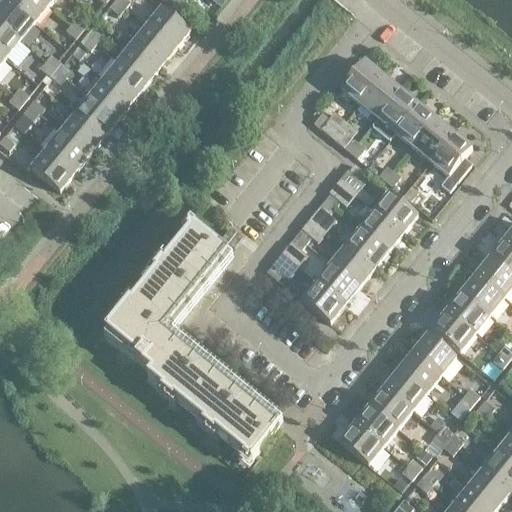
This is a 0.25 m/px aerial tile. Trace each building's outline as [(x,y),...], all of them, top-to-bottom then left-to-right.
[(49,10),(37,0),(10,0),(7,5),(35,28),(49,10)] [(57,0),(37,0),(49,10),(57,0)] [(112,1),(109,0),(95,0),(95,1),(105,9),(112,1)] [(131,7),(122,0),(119,0),(116,5),(126,13),(131,7)] [(176,16),(184,6),(178,1),(169,11),(176,16)] [(35,28),(7,5),(0,13),(0,28),(20,45),(35,28)] [(126,13),(116,5),(110,13),(120,21),(126,13)] [(176,16),(183,22),(192,12),(184,6),(176,16)] [(191,35),(163,12),(148,31),(176,54),(191,35)] [(83,37),(88,31),(77,22),(72,28),(83,37)] [(20,45),(0,28),(0,58),(6,63),(20,45)] [(83,37),(72,28),(66,36),(77,45),(83,37)] [(176,54),(148,31),(134,49),(162,71),(176,54)] [(103,43),(92,34),(87,40),(98,49),(103,43)] [(98,49),(87,40),(81,48),(91,56),(98,49)] [(162,71),(134,49),(119,66),(147,89),(162,71)] [(52,60),(47,66),(55,74),(57,75),(62,68),(61,67),(60,67),(52,60)] [(349,99),(360,108),(383,80),(364,65),(342,93),(342,94),(339,99),(345,104),(349,99)] [(47,66),(41,74),(48,80),(49,81),(51,82),(57,75),(55,74),(47,66)] [(147,89),(119,66),(105,84),(133,107),(147,89)] [(62,68),(57,75),(67,83),(73,77),(64,70),(62,68)] [(57,75),(51,82),(52,83),(61,91),(67,83),(57,75)] [(383,80),(360,108),(372,118),(368,123),(374,128),(378,123),(401,95),(383,80)] [(133,107),(105,84),(90,102),(118,125),(133,107)] [(25,108),(30,101),(20,93),(15,100),(25,108)] [(374,128),(373,130),(390,144),(396,137),(419,109),(401,95),(378,123),(374,128)] [(25,108),(15,100),(9,107),(19,115),(25,108)] [(118,125),(90,102),(76,120),(104,142),(118,125)] [(45,113),(35,105),(29,111),(40,120),(45,113)] [(419,109),(396,137),(414,152),(436,124),(419,109)] [(40,120),(29,111),(24,119),(34,127),(40,120)] [(323,118),(315,128),(321,133),(323,132),(335,142),(335,141),(347,126),(335,116),(329,124),(323,118)] [(104,142),(76,120),(62,138),(90,160),(104,142)] [(436,124),(414,152),(432,166),(454,138),(436,124)] [(347,126),(335,141),(347,150),(345,153),(350,158),(358,147),(353,143),(352,142),(358,135),(347,126)] [(11,134),(0,148),(11,156),(22,142),(11,134)] [(90,160),(62,138),(47,155),(75,178),(90,160)] [(454,138),(432,166),(449,180),(442,190),(450,197),(473,169),(465,162),(473,153),(454,138)] [(358,147),(350,158),(358,164),(366,154),(358,147)] [(75,178),(47,155),(32,174),(60,196),(75,178)] [(355,168),(350,175),(359,183),(365,176),(355,168)] [(385,187),(394,176),(387,171),(379,182),(385,187)] [(385,187),(393,193),(401,182),(394,176),(385,187)] [(411,206),(416,199),(409,193),(404,200),(411,206)] [(418,220),(390,197),(390,198),(385,194),(380,200),(385,204),(376,216),(403,238),(418,220)] [(331,198),(326,205),(336,213),(341,206),(331,198)] [(326,205),(320,211),(330,219),(336,213),(326,205)] [(319,216),(308,235),(323,244),(334,225),(319,216)] [(403,238),(376,216),(366,228),(361,224),(356,230),(389,256),(403,238)] [(280,430),(165,337),(229,257),(195,229),(104,341),(254,463),(280,430)] [(389,256),(356,230),(352,235),(356,239),(347,251),(375,274),(389,256)] [(234,252),(243,241),(231,232),(223,242),(234,252)] [(303,232),(297,240),(307,248),(313,240),(303,232)] [(297,240),(292,247),(293,248),(302,255),(307,248),(297,240)] [(511,251),(505,245),(490,263),(511,280),(511,251)] [(375,274),(347,251),(337,263),(332,260),(328,265),(360,292),(375,274)] [(511,295),(511,280),(490,263),(476,280),(470,275),(470,276),(505,304),(511,295)] [(360,292),(328,265),(323,271),(328,275),(318,287),(346,309),(360,292)] [(273,270),(268,276),(277,284),(283,278),(274,271),(273,270)] [(505,304),(470,276),(465,281),(466,286),(469,289),(462,298),(491,322),(505,304)] [(346,309),(318,287),(308,299),(304,295),(299,301),(303,305),(331,328),(346,309)] [(491,322),(462,298),(447,316),(476,340),(491,322)] [(476,340),(447,316),(432,335),(461,358),(476,340)] [(457,362),(429,339),(414,357),(442,380),(457,362)] [(509,367),(511,363),(511,357),(505,352),(499,359),(509,367)] [(442,380),(414,357),(399,375),(427,398),(442,380)] [(509,367),(499,359),(494,365),(504,373),(509,367)] [(427,398),(399,375),(385,393),(413,416),(427,398)] [(413,416),(385,393),(370,411),(398,434),(413,416)] [(476,408),(481,402),(471,394),(466,400),(476,408)] [(476,408),(466,400),(460,407),(470,415),(476,408)] [(495,414),(485,405),(480,412),(490,420),(495,414)] [(398,434),(370,411),(356,429),(384,451),(398,434)] [(490,420),(480,412),(474,419),(484,427),(490,420)] [(384,451),(356,429),(341,447),(369,470),(384,451)] [(444,430),(439,437),(448,445),(454,438),(444,430)] [(439,437),(433,444),(443,452),(448,445),(439,437)] [(454,438),(448,445),(459,454),(465,447),(454,438)] [(511,439),(498,456),(511,466),(511,439)] [(448,445),(443,452),(454,461),(459,454),(448,445)] [(511,466),(498,456),(484,474),(511,496),(511,466)] [(407,470),(417,478),(423,471),(413,463),(407,470)] [(402,477),(412,485),(417,478),(407,470),(402,477)] [(499,511),(511,496),(484,474),(470,491),(495,511),(499,511)] [(422,482),(432,490),(437,483),(427,475),(422,482)] [(422,482),(416,489),(426,497),(432,490),(422,482)] [(495,511),(470,491),(455,509),(458,511),(495,511)]
